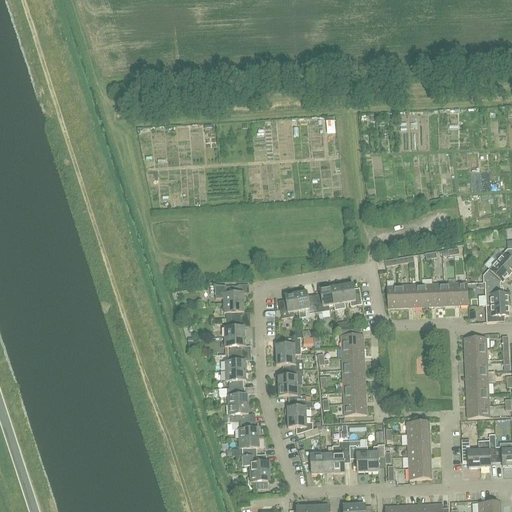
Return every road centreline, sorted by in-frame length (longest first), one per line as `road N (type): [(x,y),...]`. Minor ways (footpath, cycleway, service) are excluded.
road 1 (track): [(23,0),(185,511)]
road 2 (residential): [(297,493),(262,393),(260,292),(370,268)]
road 3 (residential): [(382,327),(374,332),(377,417),(445,414)]
road 4 (residential): [(297,493),(448,487)]
